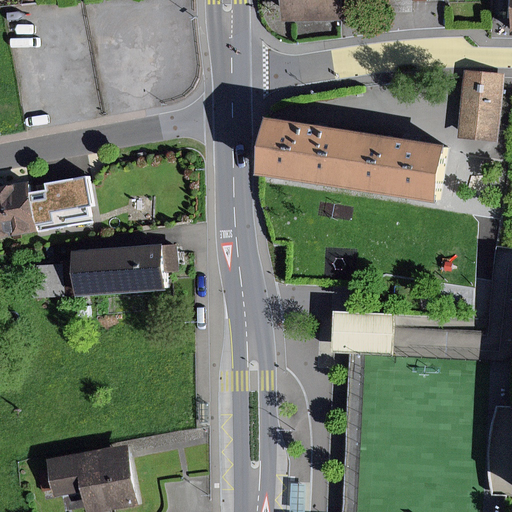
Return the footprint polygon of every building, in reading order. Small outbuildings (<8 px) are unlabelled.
[(284,0),(285,20),(338,18),(337,0),(284,0)] [(385,0),(386,13),(421,12),(420,1),(434,0),(433,0),(385,0)] [(508,80),(470,76),(464,136),(501,140),(508,80)] [(386,134),(284,116),(275,169),(448,200),(458,147),(386,134)] [(87,171),(1,186),(9,233),(95,219),(87,171)] [(1,186),(0,185),(0,234),(9,233),(1,186)] [(186,240),(90,247),(93,289),(189,283),(186,240)] [(400,308),(343,308),(344,350),(400,350),(400,308)] [(209,404),(200,404),(200,425),(208,425),(209,404)] [(141,440),(62,455),(72,511),(86,511),(152,499),(141,440)] [(290,511),(303,511),(305,484),(292,483),(290,511)]
